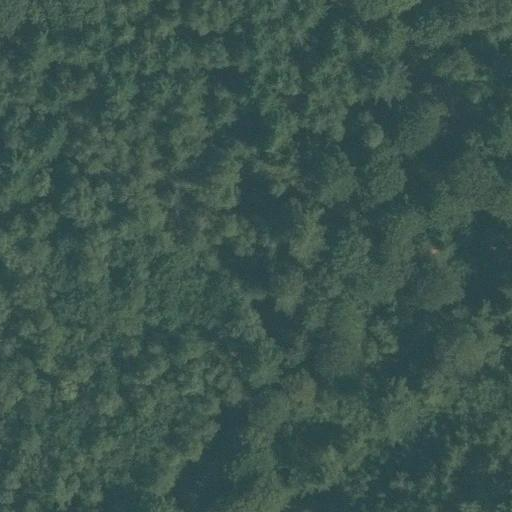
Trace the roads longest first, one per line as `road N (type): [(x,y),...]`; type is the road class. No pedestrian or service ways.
road 1 (track): [(202,511),(459,0)]
road 2 (track): [(0,449),(126,511)]
